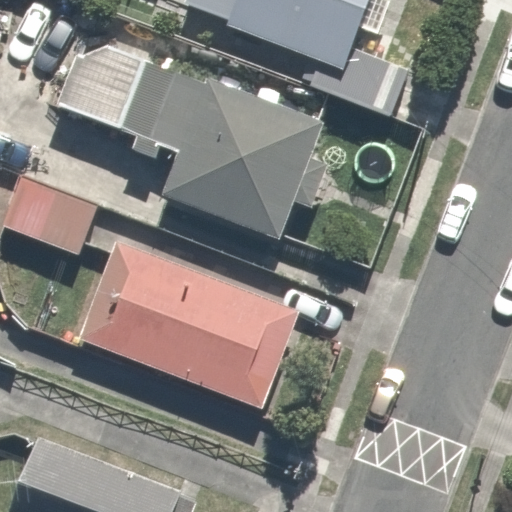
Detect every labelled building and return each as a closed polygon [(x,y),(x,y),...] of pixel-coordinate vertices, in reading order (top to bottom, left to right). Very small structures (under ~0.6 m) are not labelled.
[(366,0),(183,0),(315,52),(304,81),(389,114),(406,70),(348,47),(366,0)] [(321,121),(103,39),(91,34),(63,107),(128,131),(124,144),(158,156),(147,184),(286,236),(300,199),(314,204),(329,163),(308,156),(321,121)] [(62,145),(0,126),(0,164),(10,167),(51,179),(62,145)] [(59,188),(19,174),(0,225),(0,230),(81,259),(102,203),(59,188)] [(309,322),(118,246),(80,342),(271,418),(309,322)] [(187,511),(193,500),(14,431),(0,466),(0,511),(187,511)]
